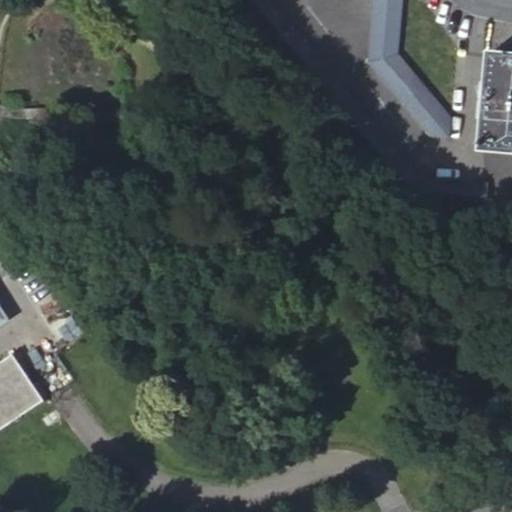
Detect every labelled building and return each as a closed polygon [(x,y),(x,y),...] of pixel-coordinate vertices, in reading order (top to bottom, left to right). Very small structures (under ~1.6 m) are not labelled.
[(412,210),(426,183),(416,171),(385,135),(349,94),(314,53),(268,0),(243,0),(235,3),(243,13),(267,40),(298,76),(329,113),(365,155),(392,186),(412,210)] [(401,3),(384,2),(380,1),(374,71),(375,71),(401,62),(406,4),(401,3)] [(511,57),(500,56),(495,104),(491,143),(490,155),(511,157),(511,57)] [(434,97),(401,62),(375,71),(404,104),(436,140),(456,142),(458,123),(434,97)] [(493,217),(494,205),(495,189),(426,183),(412,210),(448,213),(493,217)] [(511,206),(494,205),(493,217),(491,233),(511,235),(511,206)] [(0,424),(44,395),(12,349),(0,357),(0,424)]
